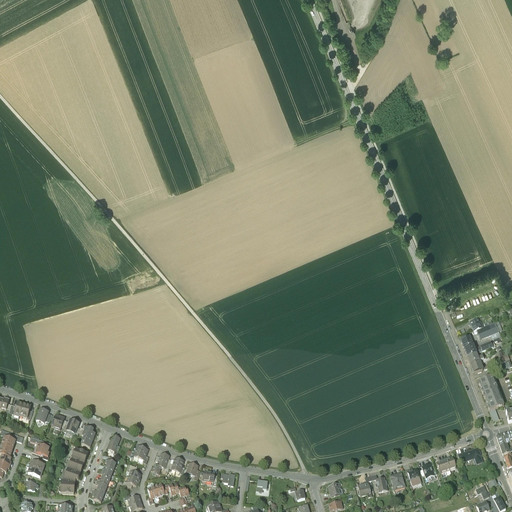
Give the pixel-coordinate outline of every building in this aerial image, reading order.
[(471,327),(473,333),(477,332),(483,329),(481,323),(471,327)] [(483,329),(477,332),(480,341),(495,335),(496,338),(501,336),(496,324),(492,325),(486,328),(483,329)] [(470,338),(462,341),(466,350),(473,346),(470,338)] [(481,348),(483,353),(496,348),(494,343),(481,348)] [(473,346),(466,350),(469,358),(480,354),(483,353),(481,348),(475,350),(473,346)] [(480,354),(469,358),(467,359),(470,366),(480,362),(487,359),(486,356),(481,357),(480,354)] [(496,356),(503,372),(511,367),(510,362),(506,363),(502,354),(496,356)] [(480,362),(470,366),(474,376),(484,372),(480,362)] [(493,377),(478,383),(483,395),(498,390),(493,377)] [(498,390),(483,395),(490,412),(504,407),(498,390)] [(0,408),(7,410),(10,399),(0,395),(0,408)] [(23,403),(17,401),(14,414),(20,416),(23,403)] [(32,405),(23,403),(20,416),(28,418),(32,405)] [(45,424),(49,411),(39,408),(35,421),(45,424)] [(60,429),(64,416),(55,413),(51,426),(60,429)] [(74,436),(79,422),(69,419),(64,433),(74,436)] [(93,429),(85,427),(79,445),(90,448),(94,434),(91,433),(93,429)] [(501,451),(503,456),(509,453),(506,442),(511,439),(511,433),(497,437),(498,442),(501,451)] [(1,434),(0,436),(0,440),(14,445),(16,440),(1,434)] [(111,435),(106,450),(114,453),(120,438),(111,435)] [(1,447),(12,451),(14,445),(3,441),(1,447)] [(52,448),(37,443),(34,452),(48,457),(52,448)] [(142,448),(135,445),(130,460),(137,462),(142,448)] [(1,447),(0,449),(0,453),(1,453),(10,457),(12,451),(1,447)] [(88,453),(74,448),(70,459),(83,464),(88,453)] [(149,450),(142,448),(137,462),(144,465),(149,450)] [(482,462),(477,448),(459,454),(462,463),(473,459),(475,465),(482,462)] [(0,461),(10,465),(12,458),(10,457),(1,453),(0,455),(0,461)] [(159,463),(158,466),(160,467),(165,469),(169,456),(159,453),(158,457),(155,456),(153,461),(159,463)] [(179,460),(174,458),(169,472),(175,474),(179,460)] [(31,459),(28,466),(42,470),(44,463),(31,459)] [(80,473),(83,464),(70,459),(66,468),(80,473)] [(113,470),(115,464),(104,460),(101,465),(113,470)] [(185,462),(179,460),(175,474),(181,476),(185,462)] [(452,460),(444,462),(447,472),(455,469),(452,460)] [(7,473),(10,465),(0,461),(0,470),(3,471),(7,473)] [(188,462),(184,474),(197,478),(199,471),(197,470),(198,466),(188,462)] [(444,462),(435,465),(438,475),(447,472),(444,462)] [(421,467),(426,482),(435,479),(430,464),(421,467)] [(111,475),(113,470),(101,465),(99,471),(111,475)] [(158,466),(152,465),(150,472),(158,474),(160,467),(158,466)] [(28,466),(26,473),(40,477),(42,470),(28,466)] [(77,481),(80,473),(66,468),(63,480),(74,481),(77,481)] [(109,481),(111,475),(99,471),(97,477),(109,481)] [(141,475),(129,471),(127,476),(139,480),(141,475)] [(213,485),(214,472),(203,471),(201,484),(213,485)] [(237,489),(239,476),(221,473),(219,486),(237,489)] [(388,476),(392,491),(405,488),(401,473),(388,476)] [(408,476),(411,487),(421,485),(418,474),(408,476)] [(137,485),(139,480),(127,476),(125,481),(137,485)] [(107,486),(109,481),(97,477),(95,482),(107,486)] [(375,480),(378,494),(387,492),(384,478),(375,480)] [(74,481),(59,480),(59,493),(73,494),(74,481)] [(26,481),(25,490),(36,491),(36,481),(26,481)] [(266,491),(267,482),(257,481),(255,490),(266,491)] [(105,492),(107,486),(95,482),(93,488),(105,492)] [(161,483),(153,486),(157,498),(164,495),(164,494),(161,486),(161,483)] [(168,491),(170,496),(178,494),(176,488),(175,485),(172,486),(171,483),(166,485),(168,491)] [(326,488),(329,499),(341,495),(338,484),(326,488)] [(153,486),(146,488),(149,498),(150,500),(152,499),(157,498),(153,486)] [(178,494),(179,498),(188,495),(185,486),(176,488),(178,494)] [(479,496),(483,495),(485,500),(491,498),(487,487),(477,490),(479,496)] [(102,498),(105,492),(93,488),(91,494),(102,498)] [(368,488),(357,491),(359,498),(370,495),(368,488)] [(296,502),(304,500),(302,491),(293,493),(296,502)] [(100,503),(102,498),(91,494),(89,499),(100,503)] [(138,495),(126,499),(128,506),(140,502),(138,495)] [(184,497),(177,499),(179,506),(186,504),(184,497)] [(494,502),(498,511),(500,511),(505,510),(500,499),(494,502)] [(218,500),(204,505),(206,511),(220,511),(222,511),(218,500)] [(327,505),(328,511),(342,511),(343,511),(340,501),(327,505)] [(140,502),(128,506),(129,511),(142,508),(140,502)] [(18,508),(18,511),(30,511),(30,509),(33,509),(33,506),(30,506),(30,505),(25,505),(25,503),(21,503),(21,508),(18,508)] [(485,503),(475,507),(477,511),(486,511),(489,511),(485,503)]
